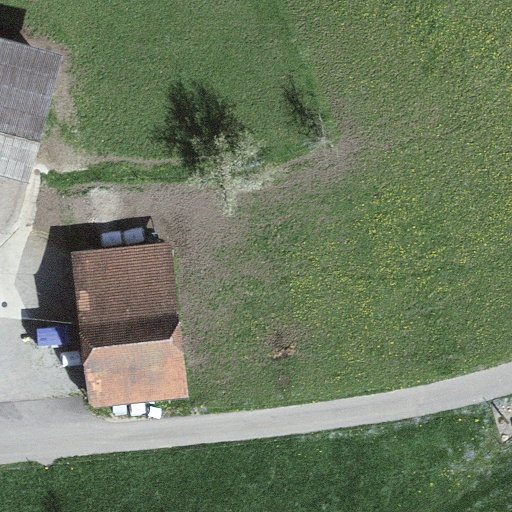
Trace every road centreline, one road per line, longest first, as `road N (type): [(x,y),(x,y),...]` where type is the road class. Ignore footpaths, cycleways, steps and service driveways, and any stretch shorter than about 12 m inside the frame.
road 1 (track): [(511,376),(383,407),(0,450)]
road 2 (track): [(0,221),(58,442)]
